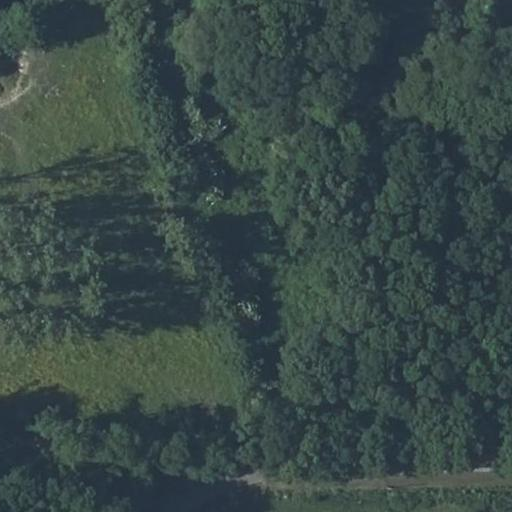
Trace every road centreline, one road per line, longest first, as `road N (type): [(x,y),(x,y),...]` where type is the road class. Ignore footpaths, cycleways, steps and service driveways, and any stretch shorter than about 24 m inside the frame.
road 1 (unclassified): [(511,467),(254,472),(183,501),(175,511)]
road 2 (track): [(254,472),(0,455)]
